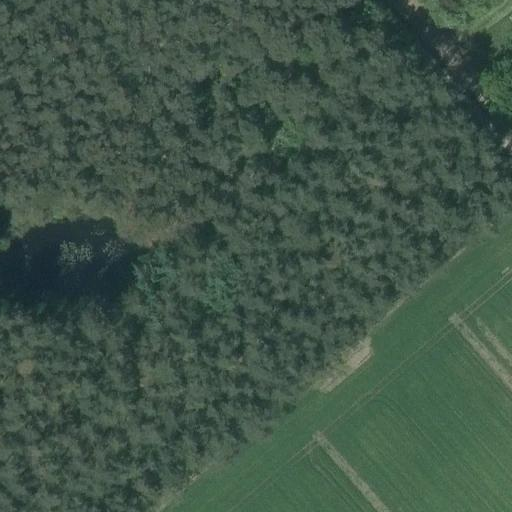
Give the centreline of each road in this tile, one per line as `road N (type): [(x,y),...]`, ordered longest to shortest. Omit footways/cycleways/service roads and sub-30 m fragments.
road 1 (track): [(152,511),(511,201)]
road 2 (track): [(511,129),(396,0)]
